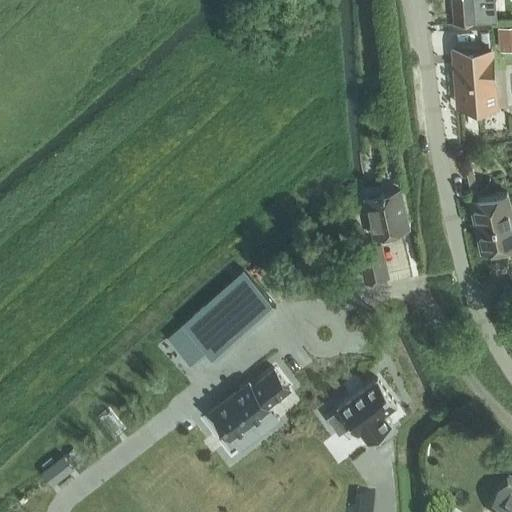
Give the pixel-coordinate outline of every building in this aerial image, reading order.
[(451,0),(454,24),(475,23),(475,22),(474,17),(487,17),(485,0),(451,0)] [(461,111),(460,105),(475,104),(476,104),(489,103),(495,102),(496,102),(496,101),(494,78),(495,78),(492,46),(454,49),(458,100),(459,112),(461,111)] [(470,156),(464,158),(472,196),(478,195),(470,156)] [(381,195),(366,198),(375,235),(408,228),(400,191),(385,194),(385,192),(381,193),(381,195)] [(511,242),(511,213),(507,192),(471,200),(482,250),(511,242)] [(381,244),(359,249),(366,280),(388,275),(381,244)] [(248,286),(183,333),(211,372),(276,325),(248,286)] [(249,382),(211,411),(233,439),(234,438),(241,448),(255,437),(248,427),(271,410),(268,406),(290,389),(274,368),(252,385),(249,382)] [(339,410),(328,418),(339,433),(350,425),(357,434),(361,432),(368,443),(392,425),(384,414),(397,404),(378,378),(337,407),(339,410)] [(511,511),(511,485),(494,511),(511,511)] [(358,492),(356,509),(373,511),(375,495),(358,492)]
